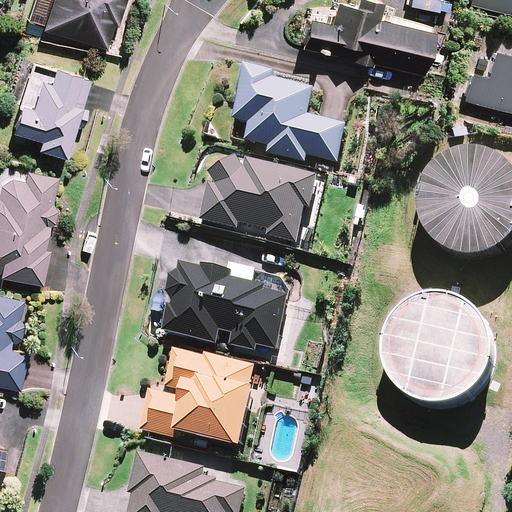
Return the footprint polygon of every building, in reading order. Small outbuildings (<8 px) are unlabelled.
[(109,48),(124,0),(50,0),(42,26),(82,39),(109,48)] [(379,0),(335,0),(331,21),(307,16),(300,44),(421,74),(432,29),(375,16),(379,0)] [(511,0),(474,0),(473,5),(511,12),(511,0)] [(511,52),(492,49),(486,75),(471,72),(465,100),(511,110),(511,52)] [(87,107),(79,104),(88,76),(46,63),(33,105),(19,101),(11,126),(40,135),(37,145),(64,153),(73,124),(81,126),(87,107)] [(278,75),(247,67),(235,119),(252,123),(248,140),(271,146),(269,153),(305,162),(307,155),(337,162),(346,126),(310,117),(317,89),(277,80),(278,75)] [(477,261),(484,260),(492,258),(499,255),(506,251),(511,245),(511,167),(506,162),(500,158),(492,155),(485,153),(477,152),(469,152),(461,154),(453,156),(446,160),(440,165),(434,170),(429,176),(425,183),(423,191),(421,198),(420,206),(421,214),(422,222),(425,229),(429,236),(434,243),(440,248),(446,253),(453,256),(461,259),(469,260),(477,261)] [(0,171),(0,273),(42,282),(48,249),(45,248),(53,204),(50,203),(55,175),(49,174),(13,164),(0,171)] [(264,187),(217,185),(216,208),(263,210),(264,187)] [(261,273),(238,268),(236,276),(186,265),(170,335),(220,346),(223,332),(236,335),(233,347),(258,352),(259,347),(277,351),(289,298),(257,291),(261,273)] [(0,293),(0,382),(18,386),(28,342),(16,339),(25,299),(0,293)] [(443,406),(451,405),(458,403),(465,401),(472,397),(478,392),(483,387),(488,381),(491,374),(494,367),(495,359),(496,352),(495,344),(494,337),(491,330),(488,323),(483,317),(478,312),(472,307),(465,303),(458,300),(451,298),(443,298),(436,298),(428,299),(421,301),(414,305),(408,309),(402,314),(397,320),(393,326),(390,333),(388,340),(387,348),(387,356),(388,363),(390,370),(393,377),(397,384),(402,389),(408,395),(414,399),(421,402),(428,404),(436,406),(443,406)] [(205,358),(176,351),(166,395),(151,391),(142,430),(176,438),(178,432),(243,448),(262,368),(206,355),(205,358)] [(206,468),(143,455),(131,511),(241,511),(247,489),(203,480),(206,468)]
